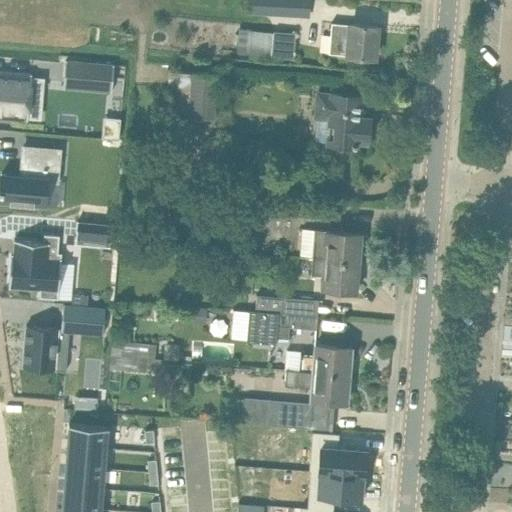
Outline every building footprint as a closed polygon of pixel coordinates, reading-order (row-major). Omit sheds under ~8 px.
[(253,0),(252,13),(308,17),(309,0),(253,0)] [(346,56),(354,56),(374,58),(376,25),(349,23),(349,24),(330,23),(328,54),(346,55),(346,56)] [(237,55),(262,56),(294,59),(296,33),(239,28),(237,55)] [(65,60),(63,86),(111,91),(114,64),(65,60)] [(0,116),(27,119),(29,97),(41,98),(43,78),(31,77),(31,74),(0,70),(0,116)] [(169,71),(166,115),(216,118),(219,74),(169,71)] [(316,116),(314,140),(327,141),(327,143),(335,144),(355,145),(356,140),(367,141),(369,117),(357,116),(359,94),(339,92),(331,91),(331,93),(318,92),(316,116)] [(0,201),(45,205),(47,181),(59,182),(61,148),(23,144),(21,175),(1,173),(0,184),(0,201)] [(135,193),(123,193),(123,208),(135,208),(135,193)] [(240,195),(239,212),(254,213),(341,219),(342,203),(255,196),(240,195)] [(76,220),(75,244),(109,246),(111,223),(76,220)] [(119,223),(118,241),(131,243),(133,223),(119,222),(119,223)] [(313,241),(311,258),(358,261),(361,233),(341,231),(326,230),(314,229),(313,241)] [(11,253),(8,286),(39,289),(39,297),(58,298),(61,252),(58,252),(49,251),(49,243),(58,244),(59,234),(43,233),(42,241),(14,239),(13,254),(11,253)] [(311,258),(310,274),(322,275),(321,287),(336,288),(356,290),(358,261),(311,258)] [(72,294),(71,304),(86,306),(87,295),(72,294)] [(256,295),(255,311),(317,315),(318,300),(256,295)] [(26,324),(23,366),(66,370),(69,331),(103,334),(105,307),(86,306),(71,304),(63,304),(61,327),(26,324)] [(177,319),(177,308),(165,308),(165,319),(177,319)] [(247,339),(247,341),(276,343),(276,338),(287,339),(288,327),(316,329),(317,315),(255,311),(253,311),(249,311),(247,339)] [(155,343),(111,341),(110,367),(154,369),(155,343)] [(285,349),(284,367),(286,367),(286,369),(348,374),(350,347),(314,344),(313,355),(300,354),(300,350),(285,349)] [(310,398),(309,403),(307,428),(311,428),(331,430),(334,400),(346,401),(348,374),(286,369),(284,385),(310,387),(310,398)] [(242,421),(242,423),(268,425),(270,400),(244,398),(242,421)] [(69,423),(67,444),(106,447),(108,426),(69,423)] [(153,429),(144,430),(146,443),(154,442),(153,429)] [(312,431),(309,470),(310,471),(310,469),(363,473),(362,474),(364,475),(366,449),(338,447),(339,433),(312,431)] [(67,444),(65,464),(104,468),(106,447),(67,444)] [(156,459),(147,460),(148,472),(157,471),(156,459)] [(65,464),(63,485),(103,488),(104,468),(65,464)] [(307,507),(307,508),(333,510),(334,496),(361,498),(361,492),(364,493),(365,478),(362,477),(362,474),(363,473),(310,469),(310,471),(307,507)] [(157,471),(148,472),(149,484),(158,483),(157,471)] [(63,485),(62,505),(101,509),(103,488),(63,485)] [(160,511),(159,500),(151,501),(152,511),(160,511)]
